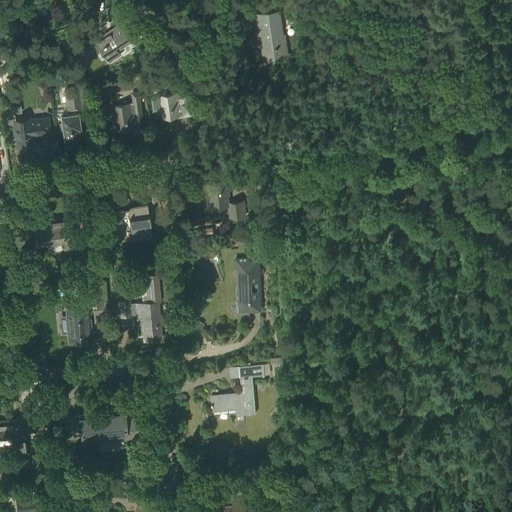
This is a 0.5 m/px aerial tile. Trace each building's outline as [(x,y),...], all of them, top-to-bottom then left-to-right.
[(278,12),(254,15),(257,35),(261,34),(263,47),(261,47),(263,62),(269,61),(269,58),(286,56),(284,36),(281,36),(278,12)] [(95,38),(95,39),(102,49),(101,50),(107,58),(106,56),(131,40),(132,41),(127,33),(136,27),(136,28),(137,28),(128,14),(118,20),(120,23),(96,39),(95,38)] [(55,64),(47,65),(48,75),(56,74),(55,64)] [(181,91),(152,95),(154,110),(162,109),(163,118),(168,117),(172,121),(175,116),(196,113),(192,83),(185,84),(185,87),(181,88),(181,91)] [(80,86),(62,89),(65,109),(83,106),(80,86)] [(134,102),(114,105),(118,131),(134,128),(133,120),(143,119),(139,92),(133,93),(134,102)] [(8,113),(22,111),(21,104),(8,106),(8,113)] [(62,123),(60,123),(61,130),(63,129),(64,139),(71,138),(71,139),(77,138),(77,137),(79,136),(76,121),(77,121),(76,113),(61,115),(62,123)] [(15,128),(13,130),(13,134),(16,135),(17,145),(33,143),(32,134),(37,133),(37,134),(50,132),(48,116),(30,119),(30,117),(16,119),(17,128),(15,128)] [(206,184),(195,185),(196,196),(207,195),(207,194),(210,194),(212,207),(228,205),(230,217),(245,215),(244,200),(229,202),(226,181),(209,183),(209,184),(206,184)] [(147,205),(127,208),(132,241),(152,238),(147,205)] [(44,226),(35,227),(37,243),(46,242),(46,243),(63,240),(64,249),(88,246),(87,233),(71,235),(68,216),(43,220),(44,226)] [(248,257),(235,258),(235,267),(238,267),(239,304),(237,304),(237,312),(248,312),(248,309),(260,309),(258,259),(248,260),(248,257)] [(130,299),(118,300),(120,316),(136,315),(137,325),(142,324),(143,340),(162,338),(161,325),(167,324),(166,314),(160,315),(158,301),(160,301),(158,274),(145,275),(148,301),(130,303),(130,299)] [(89,286),(91,305),(98,305),(96,285),(89,286)] [(86,306),(67,308),(70,341),(89,339),(86,306)] [(197,318),(191,326),(198,331),(204,323),(197,318)] [(242,393),(212,396),(213,409),(235,407),(236,414),(255,413),(253,375),(265,374),(264,363),(252,364),(240,365),(242,393)] [(67,426),(66,426),(67,434),(81,432),(81,436),(109,433),(110,439),(109,439),(109,440),(137,437),(135,417),(124,418),(124,413),(79,417),(80,425),(67,427),(67,426)] [(19,419),(0,420),(0,437),(2,438),(1,435),(20,433),(19,419)] [(66,454),(58,454),(59,466),(67,465),(66,454)] [(252,474),(234,476),(235,487),(253,485),(252,474)] [(236,496),(213,499),(214,511),(245,511),(244,494),(236,495),(236,496)]
